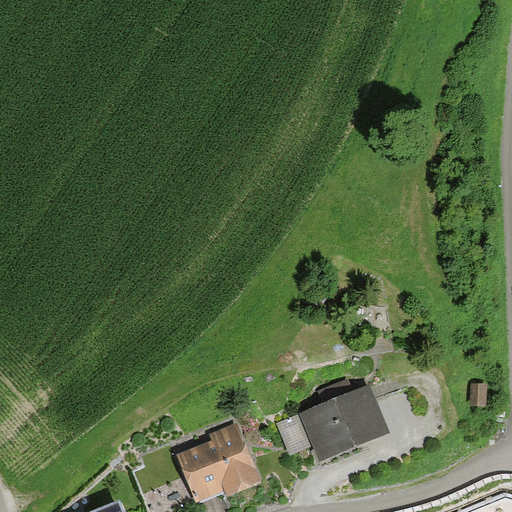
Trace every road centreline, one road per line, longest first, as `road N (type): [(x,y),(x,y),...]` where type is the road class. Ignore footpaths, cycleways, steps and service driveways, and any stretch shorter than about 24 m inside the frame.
road 1 (residential): [(328,511),(409,497),(511,450)]
road 2 (residential): [(511,267),(511,107)]
